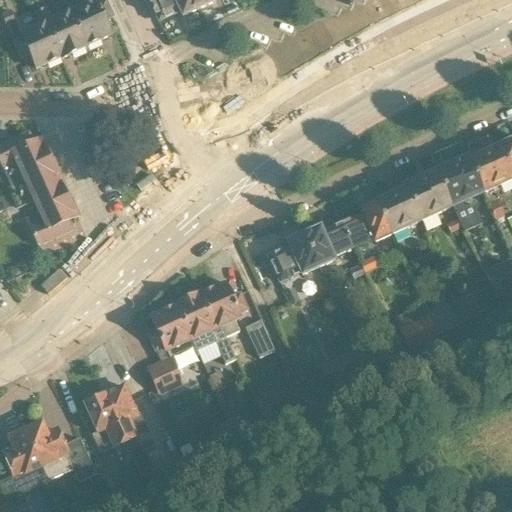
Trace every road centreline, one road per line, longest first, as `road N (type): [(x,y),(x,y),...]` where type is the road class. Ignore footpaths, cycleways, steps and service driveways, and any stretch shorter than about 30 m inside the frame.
road 1 (secondary): [(511,11),(332,95),(211,173)]
road 2 (secondary): [(223,193),(344,105),(511,24)]
road 3 (residential): [(223,193),(243,216),(262,218),(511,107)]
road 4 (secondary): [(211,173),(103,269),(79,305)]
road 5 (secondary): [(79,305),(122,283),(223,193)]
road 6 (residential): [(155,68),(300,0)]
road 7 (residential): [(42,106),(98,97),(155,68)]
